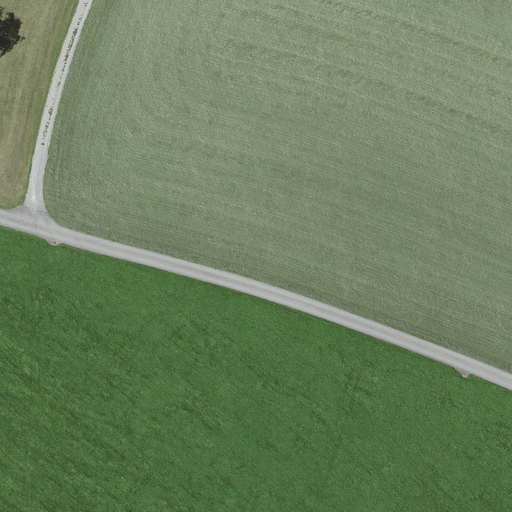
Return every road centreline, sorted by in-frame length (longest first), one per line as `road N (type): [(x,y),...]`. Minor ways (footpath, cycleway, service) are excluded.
road 1 (track): [(511,386),(341,320),(0,219)]
road 2 (track): [(33,229),(39,158),(89,0)]
